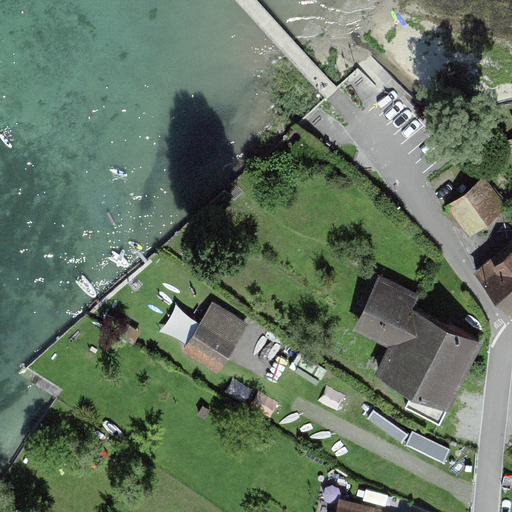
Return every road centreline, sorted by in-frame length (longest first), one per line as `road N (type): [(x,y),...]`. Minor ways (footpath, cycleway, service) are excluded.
road 1 (residential): [(332,92),(511,331)]
road 2 (residential): [(487,511),(502,358),(511,340)]
